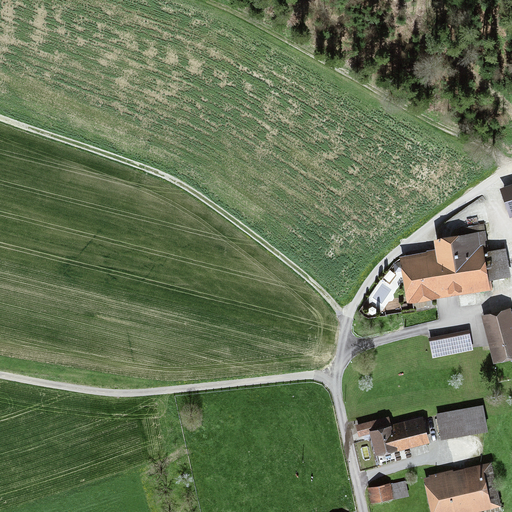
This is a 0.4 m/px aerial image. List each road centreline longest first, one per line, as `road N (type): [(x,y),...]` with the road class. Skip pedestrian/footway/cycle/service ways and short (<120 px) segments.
road 1 (residential): [(363,511),(335,387),(352,323),(420,235),(511,167)]
road 2 (track): [(352,323),(312,281),(179,183),(0,117)]
road 3 (track): [(204,0),(341,67),(482,146),(506,169)]
